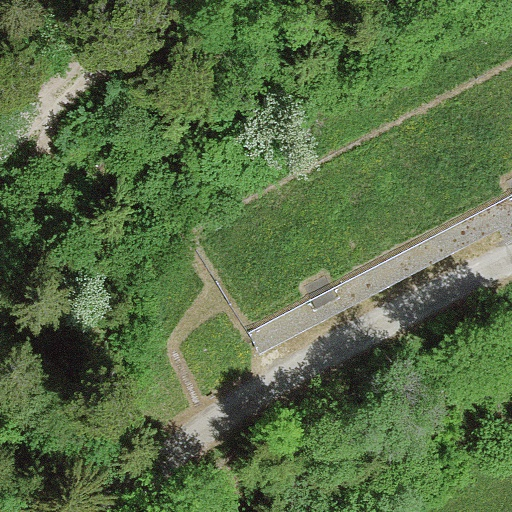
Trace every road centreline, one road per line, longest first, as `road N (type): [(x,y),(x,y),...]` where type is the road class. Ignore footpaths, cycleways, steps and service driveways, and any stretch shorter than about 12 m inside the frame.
road 1 (unclassified): [(511,261),(313,366),(105,511)]
road 2 (track): [(157,0),(0,142)]
